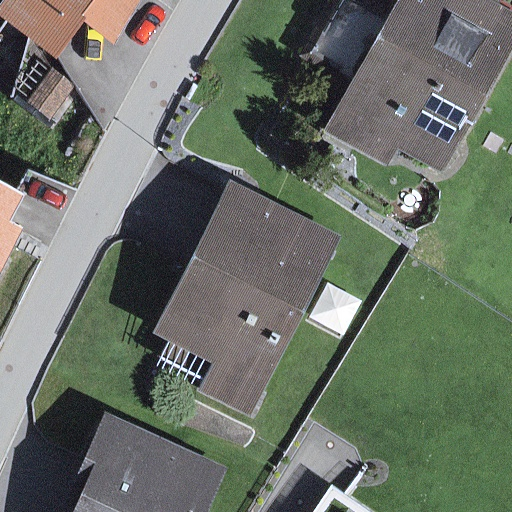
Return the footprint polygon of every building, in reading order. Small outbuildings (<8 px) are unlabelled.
[(145,0),(6,0),(0,9),(0,13),(56,54),(89,10),(121,33),(145,0)] [(401,0),(328,130),(386,162),(396,145),(443,171),(511,48),(511,10),(503,5),(506,0),(401,0)] [(235,177),(163,325),(224,354),(207,388),(258,413),(347,231),(235,177)] [(25,192),(0,180),(0,282),(28,226),(12,218),(25,192)] [(212,511),(235,461),(108,406),(69,495),(82,500),(77,511),(212,511)]
